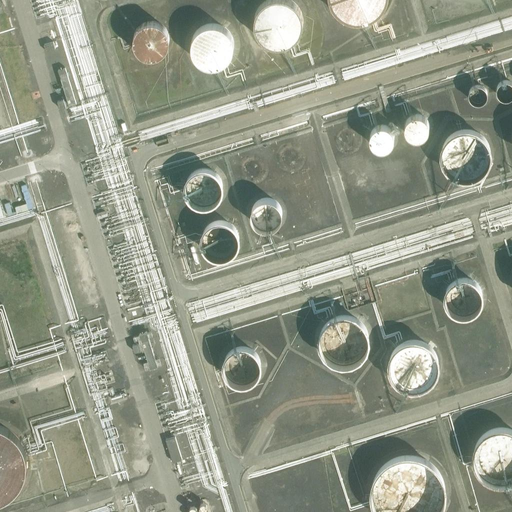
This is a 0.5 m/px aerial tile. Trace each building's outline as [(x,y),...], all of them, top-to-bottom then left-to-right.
[(304,20),(304,15),(302,10),(300,6),(297,2),(294,0),(264,0),(263,1),(260,5),(257,9),(255,14),(255,18),(255,23),(256,28),(258,32),(260,36),(263,39),(268,42),(273,44),(278,44),(283,44),(288,43),(292,41),(296,38),(299,35),(302,30),(303,26),(304,20)] [(332,0),(335,4),(338,9),(343,13),(348,15),(354,17),(359,17),(365,17),(371,15),(376,13),(380,9),(384,5),(386,0),(332,0)] [(171,37),(170,33),(169,29),(167,26),(164,23),(161,21),(158,20),(155,19),(151,18),(147,19),(144,20),(142,21),(139,24),(137,27),(135,30),(134,33),(133,38),(134,41),(135,45),(137,48),(140,51),(142,53),(146,55),(150,55),(153,56),(157,55),(160,54),(164,51),(166,50),(168,47),(169,44),(170,40),(171,37)] [(235,43),(235,39),(234,35),(232,31),(229,27),(226,24),(222,22),(218,21),(214,20),(210,20),(206,21),(202,23),(198,26),(196,28),(193,32),(191,37),(191,41),(191,45),(192,50),(194,54),(196,57),(200,61),(203,63),(208,64),(213,65),(218,64),(221,63),(225,61),(228,59),(231,55),(234,51),(235,48),(235,43)] [(54,41),(44,44),(46,51),(56,48),(54,41)] [(59,70),(63,83),(69,105),(76,103),(66,67),(59,70)] [(511,77),(508,76),(504,76),(502,77),(500,78),(498,81),(497,83),(497,86),(497,90),(499,93),(502,95),(503,96),(507,97),(511,96),(511,95),(511,77)] [(488,93),(488,92),(487,89),(486,86),(484,85),(482,84),(479,84),(477,84),(475,85),(473,86),(472,89),(471,93),(472,95),(473,98),(475,99),(477,100),(480,101),(482,100),(484,99),(486,98),(487,95),(488,93)] [(60,108),(64,107),(66,106),(64,99),(58,101),(60,108)] [(431,125),(431,124),(431,122),(430,119),(428,117),(427,115),(425,113),(423,112),(421,112),(418,112),(416,112),(413,113),(410,115),(409,116),(407,118),(406,120),(406,123),(406,125),(406,127),(407,129),(409,133),(411,135),(413,136),(418,137),(421,137),(423,136),(427,134),(429,132),(430,129),(431,127),(431,125)] [(396,136),(396,133),(395,131),(392,127),(391,125),(388,124),(386,123),(384,123),(381,123),(378,123),(374,126),(373,128),(371,130),(370,133),(370,135),(370,138),(371,140),(373,144),(375,146),(377,148),(378,148),(382,149),(384,149),(387,148),(390,147),(392,146),(394,143),(395,141),(396,139),(396,136)] [(495,152),(495,151),(494,146),(493,141),(490,136),(487,132),(483,129),(478,126),(472,125),(467,124),(463,125),(456,127),(452,130),(448,133),(446,137),(443,141),(442,146),(441,151),(442,156),(443,161),(445,165),(448,170),(453,173),(456,175),(462,177),(467,178),(473,178),(478,176),(483,174),(487,171),(490,166),(493,162),(494,157),(495,152)] [(359,141),(360,140),(359,136),(356,133),(354,131),(353,130),(349,130),(345,130),(343,132),(341,133),(339,136),(338,140),(338,143),(339,145),(341,148),(344,150),(347,151),(349,151),(351,151),(353,150),(356,148),(358,146),(359,145),(359,141)] [(303,157),(303,153),(301,150),(299,148),(297,147),(294,146),(290,146),(288,147),(286,148),(285,150),(284,152),(283,154),(282,156),(283,160),(285,164),(288,166),(290,167),(292,167),(296,167),(298,166),(299,165),(301,164),(302,161),(303,159),(303,157)] [(264,168),(265,168),(264,165),(264,163),(262,161),(259,158),(255,157),(253,157),(251,158),(249,159),(247,160),(246,162),(245,164),(244,167),(245,171),(246,174),(248,176),(250,177),(253,178),(257,177),(259,177),(261,176),(262,174),(263,172),(264,171),(264,168)] [(225,185),(225,184),(225,181),(224,177),(222,173),(220,171),(216,168),(213,166),(209,164),(205,164),(202,164),(198,165),(195,166),(191,169),(188,172),(186,176),(185,180),(184,183),(184,187),(185,191),(187,195),(189,198),(192,201),(196,203),(200,204),(204,205),(207,205),(212,204),(215,202),(218,199),(221,196),(223,192),(224,189),(225,185)] [(283,213),(283,212),(282,209),(281,206),(280,203),(278,201),(275,199),(273,198),(269,197),(266,196),(263,197),(260,198),(258,199),(255,201),(254,204),(252,206),(251,209),(251,212),(251,215),(252,218),(254,221),(256,224),(259,226),(261,227),(264,228),(267,228),(270,228),(273,227),(276,226),(278,224),(280,221),(281,219),(282,215),(283,213)] [(108,216),(106,210),(97,213),(99,219),(108,216)] [(241,237),(240,233),(239,230),(238,227),(236,224),(233,221),(229,219),(225,217),(222,217),(218,217),(214,218),(211,219),(207,222),(205,224),(203,228),(201,232),(200,236),(201,240),(202,244),(203,247),(205,250),(208,253),(211,255),(216,256),(219,257),(223,257),(227,256),(230,255),(234,252),(237,249),(239,245),(240,241),(241,237)] [(485,295),(485,294),(484,290),(483,286),(481,283),(479,280),(476,278),(473,276),(469,274),(465,274),(460,274),(456,276),(453,278),(450,280),(448,283),(446,286),(444,290),(444,294),(444,298),(445,302),(447,305),(449,308),(453,311),(455,313),(459,314),(463,315),(466,315),(471,314),(474,312),(478,310),(481,307),(483,303),(484,299),(485,295)] [(372,337),(372,336),(371,331),(370,326),(367,321),(364,317),(361,315),(355,312),(351,310),(346,309),(341,310),(335,311),(329,315),(326,317),(323,321),(320,325),(319,330),(318,335),(318,341),(320,346),(322,351),(326,355),(329,359),(334,361),(339,363),(344,363),(350,363),(354,362),(359,359),(364,356),(367,352),(370,347),(371,342),(372,337)] [(157,366),(147,331),(140,333),(150,368),(157,366)] [(441,361),(440,355),(439,350),(436,346),(433,341),(428,338),(424,336),(419,334),(413,334),(408,335),(402,336),(398,339),(395,342),(392,346),(390,350),(388,355),(387,361),(388,366),(390,371),(392,375),(395,379),(398,382),(403,385),(408,387),(414,387),(419,387),(423,386),(428,383),(432,380),(436,376),(438,372),(440,366),(441,361)] [(263,361),(263,360),(262,356),(261,352),(259,348),(256,346),(252,343),(249,341),(245,340),(241,340),(238,341),(235,342),(231,344),(228,346),(225,350),(223,353),(223,357),(222,361),(223,365),(224,369),(226,372),(229,375),(232,378),(237,380),(240,380),(243,380),(247,380),(251,379),(254,377),(257,374),(259,371),(261,368),(262,364),(263,361)] [(139,342),(133,344),(135,352),(141,350),(139,342)] [(95,348),(81,353),(89,377),(103,373),(95,348)] [(29,461),(29,460),(28,452),(27,449),(25,444),(23,440),(21,436),(19,433),(15,430),(11,427),(8,425),(5,423),(1,422),(0,421),(0,498),(5,497),(11,493),(17,488),(21,483),(24,478),(25,476),(28,468),(29,461)] [(511,425),(507,424),(503,423),(497,423),(492,425),(487,427),(482,431),(478,435),(475,440),(473,446),(472,452),(473,458),(475,464),(477,469),(481,473),(486,477),(490,479),(496,481),(501,481),(507,481),(511,480),(511,479),(511,425)] [(175,436),(166,439),(173,462),(182,459),(175,436)] [(448,490),(448,489),(447,482),(446,478),(445,474),(443,470),(441,467),(438,463),(435,461),(430,456),(425,454),(422,452),(415,451),(411,450),(407,450),(399,451),(392,454),(389,455),(385,458),(381,462),(376,468),(373,474),(370,482),(370,489),(370,496),(371,499),(373,504),(374,507),(376,511),(377,511),(440,511),(441,511),(443,507),(445,504),(447,497),(448,490)]
